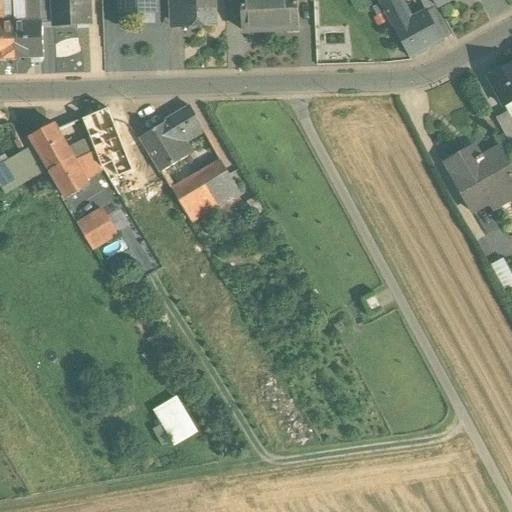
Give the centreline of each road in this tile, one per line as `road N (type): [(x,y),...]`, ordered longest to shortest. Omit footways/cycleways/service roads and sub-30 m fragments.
road 1 (unclassified): [(0,92),(421,78),(511,27)]
road 2 (track): [(287,82),(511,506)]
road 3 (track): [(466,425),(284,463),(170,296)]
road 4 (track): [(43,511),(284,463)]
